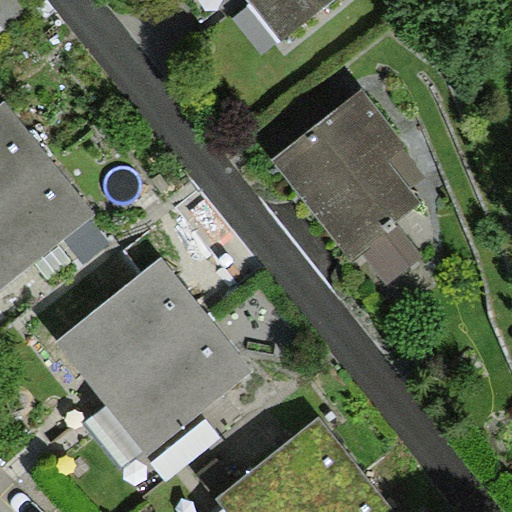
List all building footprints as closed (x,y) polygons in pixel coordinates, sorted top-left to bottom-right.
[(0,0),(0,25),(14,15),(1,0),(0,0)] [(247,0),(277,40),(330,0),(247,0)] [(360,86),(269,159),(348,256),(363,244),(383,269),(411,246),(386,217),(419,189),(385,148),(401,136),(360,86)] [(0,282),(89,217),(6,105),(0,109),(0,282)] [(151,262),(58,335),(145,445),(238,372),(151,262)] [(377,511),(302,420),(209,495),(222,511),(377,511)]
